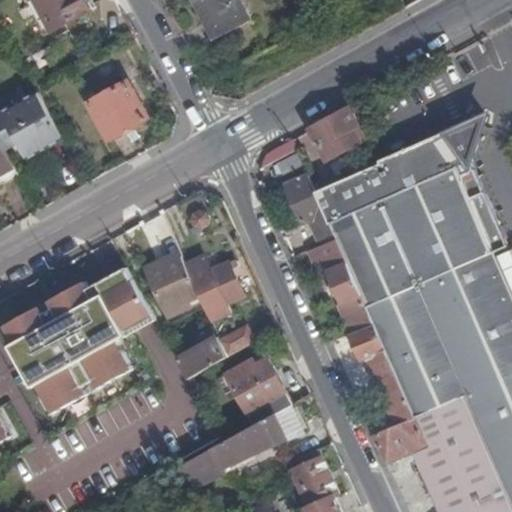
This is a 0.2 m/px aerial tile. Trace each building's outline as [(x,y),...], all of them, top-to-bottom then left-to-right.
[(86,0),(35,0),(53,32),(92,11),(86,0)] [(255,18),(245,0),(198,0),(218,37),(255,18)] [(150,120),(130,83),(91,104),(111,141),(150,120)] [(0,100),(0,107),(4,114),(24,102),(17,91),(0,100)] [(20,144),(29,160),(66,140),(40,94),(24,102),(4,114),(0,115),(0,137),(4,144),(17,138),(20,144)] [(355,123),(361,120),(351,104),(311,127),(329,158),(348,147),(363,139),(355,123)] [(453,124),(401,147),(406,158),(454,268),(368,307),(373,322),(413,413),(461,392),(511,509),(511,291),(492,246),(507,239),(496,216),(476,171),(468,154),(488,113),(454,127),(453,124)] [(0,185),(20,174),(8,151),(4,144),(0,137),(0,185)] [(299,149),(294,137),(275,147),(270,150),(266,154),(263,159),(261,165),(299,149)] [(17,138),(4,144),(8,151),(20,144),(17,138)] [(401,147),(381,155),(332,182),(316,188),(336,236),(368,307),(454,268),(406,158),(401,147)] [(312,219),(321,242),(336,236),(316,188),(310,174),(286,185),(302,223),(312,219)] [(198,221),(201,225),(207,227),(211,225),(213,219),(210,214),(204,212),(199,215),(198,221)] [(338,304),(350,332),(353,330),(363,326),(373,322),(368,307),(336,236),(321,242),(308,247),(314,262),(320,259),(326,273),(331,271),(343,302),(338,304)] [(170,259),(172,264),(186,257),(184,253),(170,259)] [(209,256),(190,265),(204,296),(216,322),(235,313),(231,304),(248,297),(236,269),(242,266),(239,261),(215,271),(209,256)] [(190,265),(186,257),(172,264),(153,273),(171,312),(183,306),(185,312),(195,308),(192,301),(204,296),(190,265)] [(151,268),(153,273),(172,264),(170,259),(151,268)] [(88,284),(7,328),(56,416),(138,371),(119,336),(158,315),(132,269),(92,291),(88,284)] [(183,306),(171,312),(173,318),(185,312),(183,306)] [(373,431),(397,420),(413,413),(373,322),(363,326),(375,352),(370,354),(394,414),(371,425),(373,431)] [(364,356),(370,354),(375,352),(363,326),(353,330),(364,356)] [(225,343),(232,358),(260,342),(252,327),(225,343)] [(183,360),(193,380),(232,358),(225,343),(223,338),(183,360)] [(232,375),(259,426),(279,416),(296,406),(297,405),(273,359),(256,368),(253,363),(232,375)] [(417,463),(438,511),(511,511),(511,509),(461,392),(413,413),(397,420),(373,431),(393,474),(401,471),(417,463)] [(279,416),(290,441),(291,443),(310,435),(296,406),(279,416)] [(0,411),(0,446),(15,438),(0,411)] [(259,426),(219,449),(189,466),(199,489),(230,474),(228,469),(290,441),(279,416),(259,426)] [(253,483),(258,495),(280,485),(278,480),(296,472),(313,508),(309,510),(309,511),(345,511),(338,497),(343,495),(323,451),(253,483)] [(401,471),(393,474),(396,482),(405,479),(401,471)]
